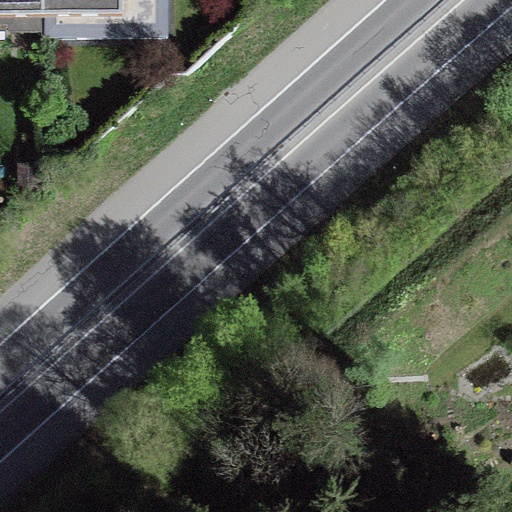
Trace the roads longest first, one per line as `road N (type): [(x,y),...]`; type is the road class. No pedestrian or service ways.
road 1 (trunk): [(0,434),(492,0)]
road 2 (trunk): [(416,0),(0,371)]
